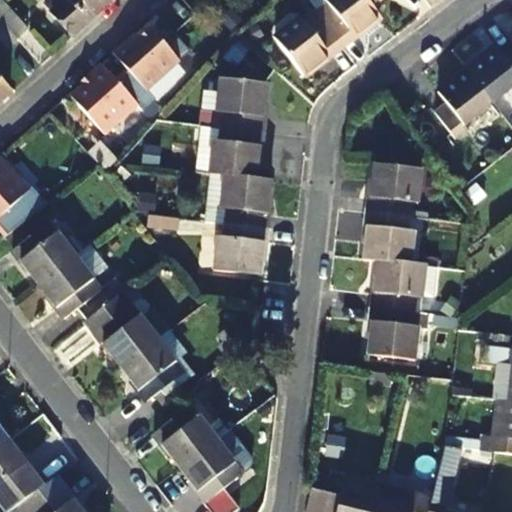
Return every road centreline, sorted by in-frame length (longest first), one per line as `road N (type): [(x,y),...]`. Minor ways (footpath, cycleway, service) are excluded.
road 1 (residential): [(287,511),(329,109),(474,0)]
road 2 (residential): [(151,511),(0,306)]
road 3 (residential): [(147,0),(0,131)]
